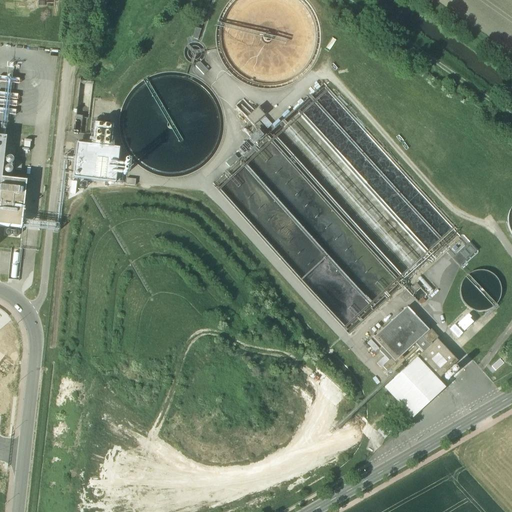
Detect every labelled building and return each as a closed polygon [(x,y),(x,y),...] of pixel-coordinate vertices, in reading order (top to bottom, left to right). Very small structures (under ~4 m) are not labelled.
[(196,28),(192,39),(198,41),(201,30),(196,28)] [(93,82),(80,81),(77,110),(76,113),(74,134),(86,135),(88,118),(89,118),(93,82)] [(254,112),(243,100),(241,101),(237,104),(238,104),(235,106),(247,119),(254,112)] [(247,119),(253,127),(264,117),(257,109),(254,112),(247,119)] [(95,124),(92,146),(77,144),(73,179),(115,183),(119,149),(111,148),(113,126),(95,124)] [(26,182),(2,179),(6,138),(0,137),(0,227),(21,229),(26,182)] [(13,163),(13,161),(13,160),(12,159),(11,158),(9,157),(8,158),(6,159),(5,160),(5,162),(5,163),(6,164),(8,165),(9,166),(11,165),(12,164),(13,163)] [(12,172),(12,171),(12,169),(11,168),(10,167),(8,167),(7,167),(5,168),(4,169),(4,171),(4,173),(5,174),(7,175),(8,175),(10,175),(11,174),(12,172)] [(464,238),(451,250),(456,255),(469,244),(464,238)] [(456,255),(452,259),(459,268),(476,252),(469,244),(456,255)] [(423,291),(418,286),(413,291),(418,296),(423,291)] [(429,331),(407,308),(373,339),(382,349),(380,351),(389,361),(391,359),(395,363),(415,344),(422,338),(429,331)] [(429,331),(422,338),(429,346),(436,339),(438,338),(431,330),(429,331)] [(422,338),(415,344),(423,352),(429,346),(422,338)] [(457,362),(436,339),(429,346),(423,352),(416,359),(437,381),(457,362)] [(437,381),(416,359),(385,389),(412,418),(444,389),(437,381)] [(397,427),(390,419),(377,432),(384,440),(397,427)]
